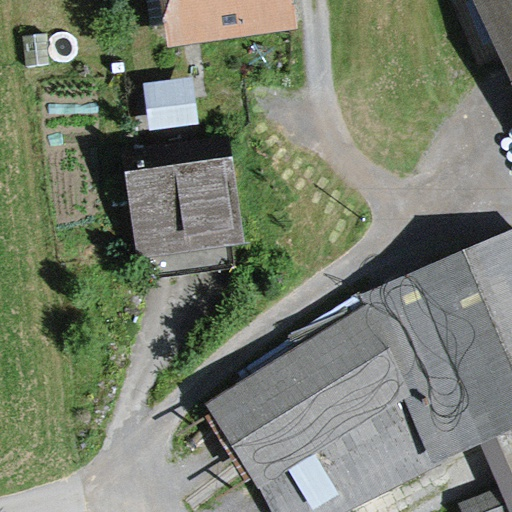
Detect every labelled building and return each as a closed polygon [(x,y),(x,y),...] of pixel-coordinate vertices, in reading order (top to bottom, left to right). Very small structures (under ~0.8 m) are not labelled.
[(293,0),(158,0),(165,46),(297,26),(293,0)] [(511,0),(470,0),(511,91),(511,0)] [(237,265),(234,245),(244,244),(229,134),(199,138),(191,76),(141,82),(146,119),(127,121),(130,148),(119,149),(134,258),(148,256),(151,277),(237,265)] [(473,425),(511,408),(511,231),(361,295),(367,303),(204,403),(271,511),(340,511),(423,470),(416,460),(384,408),(405,396),(432,463),(480,443),(473,425)] [(499,486),(457,504),(460,511),(511,511),(511,408),(473,425),(480,443),(499,486)]
